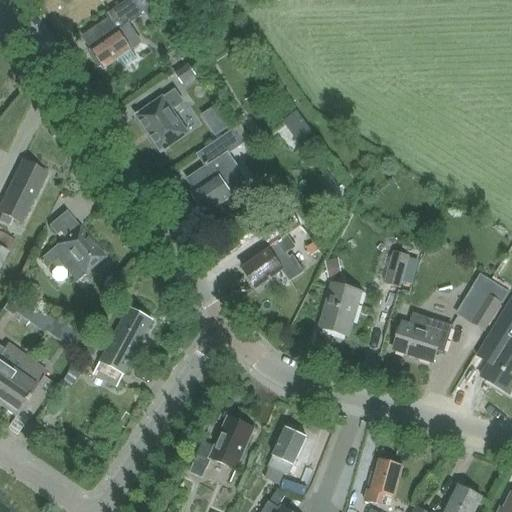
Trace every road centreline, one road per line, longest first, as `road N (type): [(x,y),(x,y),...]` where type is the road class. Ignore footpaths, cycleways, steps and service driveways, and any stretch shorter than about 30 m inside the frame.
road 1 (residential): [(219,322),(2,0)]
road 2 (residential): [(511,441),(321,394),(254,355),(219,322)]
road 3 (residential): [(100,511),(219,322)]
